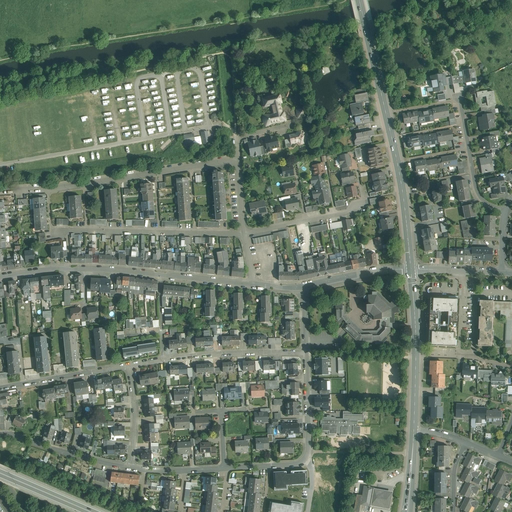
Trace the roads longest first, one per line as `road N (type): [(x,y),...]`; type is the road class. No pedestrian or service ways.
road 1 (primary): [(360,0),(406,205),(411,269)]
road 2 (residential): [(233,160),(0,191)]
road 3 (residential): [(68,270),(253,284)]
road 4 (residential): [(244,233),(68,227)]
road 5 (primary): [(411,269),(413,430)]
road 6 (residential): [(306,355),(164,359)]
road 7 (residential): [(269,465),(297,463),(308,452),(306,355)]
road 8 (residential): [(0,434),(129,467)]
road 9 (residential): [(130,367),(0,389)]
road 10 (residential): [(506,210),(476,192),(459,99)]
